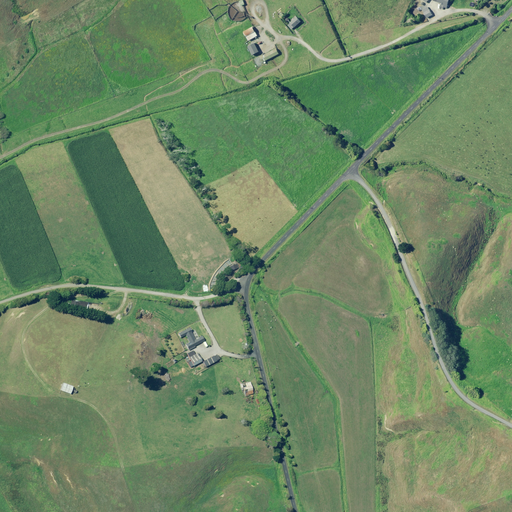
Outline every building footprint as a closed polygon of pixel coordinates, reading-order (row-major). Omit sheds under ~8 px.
[(447,8),(448,5),(449,6),(451,0),(437,0),(437,2),(443,4),(441,8),(444,9),(445,7),(447,8)] [(433,15),(429,7),(423,10),(427,18),(433,15)] [(292,29),(301,22),(296,16),(291,20),(292,22),(289,25),(292,29)] [(258,36),(253,27),(244,32),(249,41),(258,36)] [(260,51),(256,43),(249,47),(253,55),(260,51)] [(278,48),(261,57),(265,64),(267,63),(266,61),(280,53),(278,48)] [(95,304),(79,301),(77,308),(93,311),(95,304)] [(195,340),(189,328),(178,334),(181,338),(186,335),(190,342),(186,344),(189,350),(194,347),(194,346),(205,341),(202,336),(199,337),(199,338),(195,340)] [(195,354),(194,353),(188,356),(194,366),(201,362),(196,354),(195,354)] [(208,358),(202,361),(206,367),(217,361),(214,355),(208,359),(208,358)] [(253,394),(251,382),(243,384),(244,388),(241,389),(242,392),(245,391),(246,396),(253,394)] [(60,390),(70,394),(73,386),(63,383),(60,390)]
